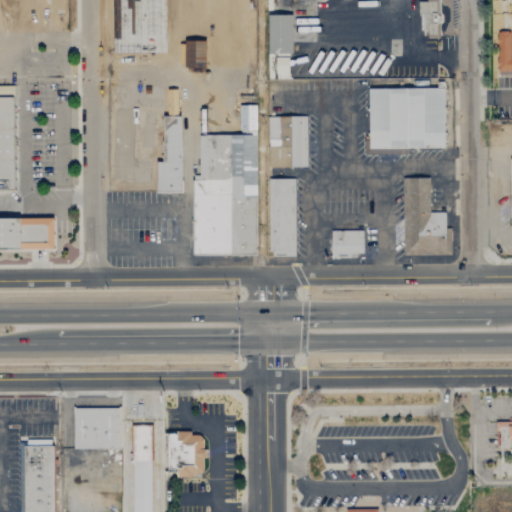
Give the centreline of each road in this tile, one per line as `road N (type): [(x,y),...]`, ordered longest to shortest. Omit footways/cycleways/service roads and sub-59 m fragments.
road 1 (residential): [(88,279),(88,0)]
road 2 (residential): [(470,277),(468,0)]
road 3 (tertiary): [(268,277),(0,279)]
road 4 (primary): [(268,313),(0,315)]
road 5 (tertiary): [(0,381),(267,379)]
road 6 (tertiary): [(267,379),(511,376)]
road 7 (primary): [(267,341),(511,338)]
road 8 (primary): [(511,308),(268,313)]
road 9 (tertiary): [(511,276),(268,277)]
road 10 (primary): [(53,344),(267,341)]
road 11 (tertiary): [(266,511),(267,341)]
